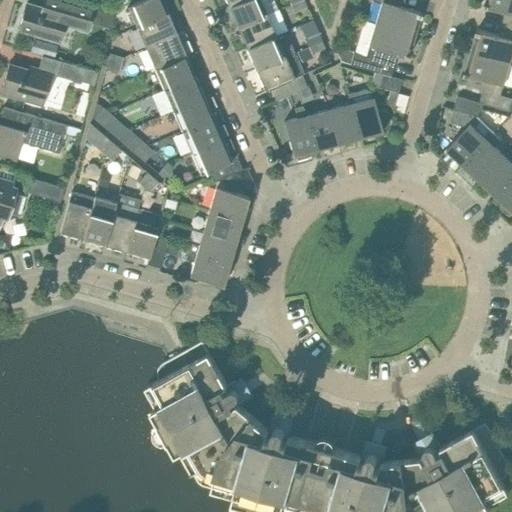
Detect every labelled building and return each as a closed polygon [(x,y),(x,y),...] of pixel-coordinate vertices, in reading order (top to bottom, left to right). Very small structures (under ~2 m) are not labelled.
[(92,7),(66,0),(60,0),(57,12),(26,3),(18,31),(59,42),(64,23),(86,29),(92,7)] [(128,0),(127,5),(136,26),(168,12),(162,0),(128,0)] [(260,0),(241,0),(228,6),(225,7),(226,8),(225,12),(226,16),(228,19),(232,21),(234,20),(237,27),(267,14),(260,0)] [(307,6),(304,0),(300,0),(291,4),(294,11),(307,6)] [(395,5),(396,0),(374,0),(381,2),(375,24),(414,35),(421,12),(395,5)] [(511,0),(485,0),(484,5),(510,12),(506,24),(511,25),(511,0)] [(177,33),(168,12),(136,26),(145,47),(177,33)] [(276,35),(267,14),(237,27),(246,48),(276,35)] [(350,64),(375,71),(390,76),(394,64),(394,62),(389,61),(392,53),(408,57),(414,35),(375,24),(366,55),(353,52),(350,64)] [(511,25),(506,24),(503,36),(477,28),(471,51),(510,62),(511,56),(511,25)] [(182,31),(177,33),(145,47),(155,68),(186,55),(192,52),(182,31)] [(285,31),(276,35),(246,48),(256,69),(294,52),(285,31)] [(322,40),(318,33),(306,38),(309,46),(322,40)] [(325,47),(322,40),(309,46),(312,53),(325,47)] [(30,52),(40,55),(43,44),(33,41),(30,52)] [(336,47),(336,50),(340,62),(350,64),(353,52),(336,47)] [(510,62),(471,51),(464,74),(491,81),(488,91),(487,90),(484,103),(509,111),(511,102),(511,98),(497,94),(500,84),(504,85),(510,62)] [(303,74),(294,52),(256,69),(265,90),(270,88),(294,78),(301,74),(303,74)] [(110,53),(109,56),(103,54),(101,59),(121,65),(123,57),(110,53)] [(195,76),(186,55),(155,68),(164,89),(195,76)] [(118,72),(121,65),(101,59),(100,64),(106,66),(105,68),(118,72)] [(85,68),(60,60),(56,75),(81,83),(85,68)] [(42,105),(52,72),(35,67),(34,71),(8,64),(0,93),(42,105)] [(85,68),(81,83),(94,86),(98,72),(85,68)] [(375,71),(371,85),(390,90),(398,92),(402,79),(390,76),(375,71)] [(307,87),(301,74),(294,78),(300,90),(307,87)] [(204,96),(195,76),(164,89),(173,110),(204,96)] [(300,90),(294,78),(270,88),(276,101),(300,90)] [(348,93),(351,103),(360,136),(382,130),(381,128),(386,127),(389,124),(390,120),(388,114),(385,111),(381,110),(377,111),(373,97),(370,98),(368,88),(348,93)] [(390,90),(386,103),(394,106),(398,92),(390,90)] [(182,131),(219,115),(215,106),(216,106),(211,95),(211,96),(210,94),(204,96),(173,110),(182,131)] [(478,115),(484,103),(458,96),(454,109),(462,111),(478,115)] [(92,116),(94,118),(100,123),(109,113),(103,108),(96,102),(92,116)] [(360,136),(351,103),(328,109),(337,142),(360,136)] [(317,154),(315,148),(306,115),(303,106),(294,108),(297,118),(284,121),(294,160),(297,159),(297,160),(307,157),(307,156),(317,154)] [(59,153),(65,133),(79,137),(81,129),(4,107),(0,121),(0,155),(17,160),(22,142),(59,153)] [(337,142),(328,109),(306,115),(315,148),(337,142)] [(464,164),(487,139),(495,131),(478,115),(462,111),(454,109),(450,122),(467,127),(447,148),(464,164)] [(106,128),(115,118),(109,113),(100,123),(106,128)] [(191,153),(228,136),(227,134),(228,134),(223,123),(219,115),(182,131),(191,153)] [(86,138),(106,155),(115,144),(90,123),(86,138)] [(147,146),(141,141),(129,130),(115,136),(138,156),(147,146)] [(481,180),(504,155),(495,146),(502,138),(495,131),(487,139),(464,164),(481,180)] [(229,138),(228,136),(191,153),(200,174),(209,170),(237,158),(233,148),(234,148),(229,137),(229,138)] [(121,150),(115,144),(106,155),(112,160),(121,150)] [(153,151),(147,146),(138,156),(144,161),(153,151)] [(497,195),(511,179),(511,162),(504,155),(481,180),(497,195)] [(242,169),(237,158),(209,170),(213,181),(227,176),(242,169)] [(173,168),(167,162),(158,173),(164,178),(173,168)] [(0,168),(0,227),(3,217),(8,218),(9,212),(20,215),(26,196),(15,193),(17,186),(12,185),(16,173),(0,168)] [(144,188),(153,177),(147,172),(138,182),(144,188)] [(242,218),(248,196),(231,191),(232,188),(227,176),(213,181),(216,186),(209,209),(242,218)] [(64,187),(53,184),(41,180),(31,177),(27,191),(37,194),(37,192),(49,196),(49,197),(59,201),(64,187)] [(159,183),(153,177),(144,188),(150,193),(159,183)] [(511,213),(511,179),(497,195),(493,200),(510,216),(511,213)] [(82,238),(91,207),(94,196),(71,189),(59,231),(82,238)] [(104,244),(113,213),(116,202),(94,196),(91,207),(82,238),(104,244)] [(126,251),(135,220),(138,208),(116,202),(113,213),(104,244),(126,251)] [(149,257),(153,240),(161,215),(138,208),(135,220),(126,251),(149,257)] [(235,240),(242,218),(209,209),(203,231),(235,240)] [(229,263),(235,240),(203,231),(199,243),(188,240),(185,250),(229,263)] [(153,240),(149,257),(147,264),(160,268),(164,252),(166,244),(153,240)] [(166,244),(164,252),(177,255),(179,247),(166,244)] [(223,285),(229,263),(185,250),(183,257),(194,260),(190,275),(223,285)] [(508,465),(507,461),(486,422),(474,429),(474,428),(441,447),(438,440),(429,437),(420,442),(417,451),(421,457),(383,461),(385,455),(381,447),(371,444),(363,448),(361,455),(291,435),(293,428),(288,420),(279,417),(271,421),(269,428),(239,404),(245,401),(248,392),(243,383),(234,381),(228,384),(210,352),(209,352),(203,340),(164,361),(161,364),(159,367),(157,371),(157,376),(159,380),(146,387),(157,408),(152,411),(176,455),(181,452),(197,479),(198,481),(199,482),(201,484),(203,485),(205,486),(235,495),(233,501),(272,511),(282,511),(283,509),(294,511),(486,511),(491,509),(488,504),(509,492),(502,479),(505,477),(507,473),(509,469),(508,465)]
